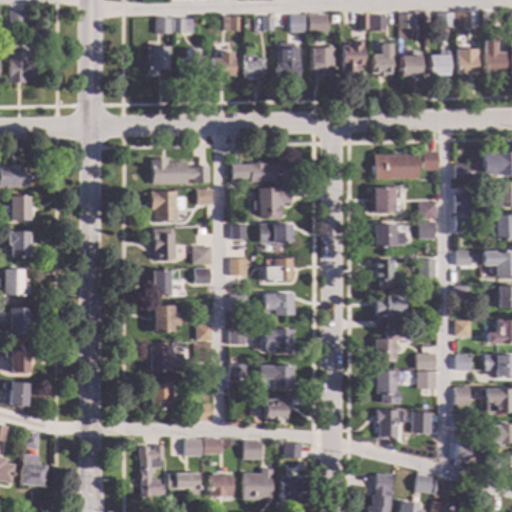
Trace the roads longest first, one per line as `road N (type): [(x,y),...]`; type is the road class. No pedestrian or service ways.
road 1 (residential): [(511,119),(0,129)]
road 2 (secondary): [(87,511),(88,0)]
road 3 (residential): [(328,511),(329,124)]
